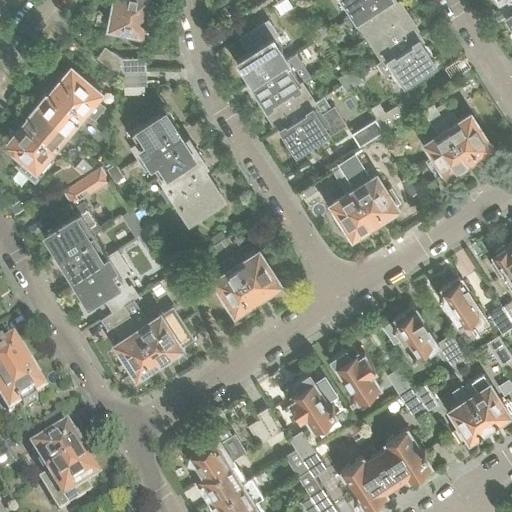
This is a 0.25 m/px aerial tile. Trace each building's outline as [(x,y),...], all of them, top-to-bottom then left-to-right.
[(147,20),(150,3),(149,3),(149,0),(115,0),(113,9),(111,9),(109,19),(111,19),(110,25),(144,32),(146,22),(149,23),(150,20),(147,20)] [(377,0),(350,0),(358,13),(377,0)] [(372,35),(408,11),(400,0),(397,0),(397,1),(396,0),(377,0),(358,13),(372,35)] [(511,8),(511,0),(501,0),(509,11),(511,8)] [(239,17),(230,3),(220,10),(229,24),(239,17)] [(419,35),(413,26),(416,24),(408,11),(372,35),(386,57),(419,35)] [(250,51),(240,57),(242,60),(242,62),(246,69),(249,70),(255,80),(288,59),(288,58),(297,52),(291,43),(282,49),(273,36),(277,34),(269,20),(242,38),(250,51)] [(332,30),(327,23),(319,29),(323,35),(332,30)] [(323,35),(319,29),(311,34),(315,41),(323,35)] [(336,36),(332,30),(323,35),(327,42),(336,36)] [(327,42),(323,35),(315,41),(319,47),(327,42)] [(416,68),(433,58),(432,55),(432,53),(428,46),(425,45),(419,35),(386,57),(378,62),(386,74),(394,69),(400,79),(401,78),(405,85),(421,76),(416,68)] [(123,71),(126,60),(113,50),(112,50),(106,46),(98,58),(114,69),(112,72),(122,79),(123,71)] [(148,70),(147,57),(131,58),(131,50),(113,50),(126,60),(123,71),(148,70)] [(266,104),(301,80),(311,74),(297,52),(288,58),(288,59),(255,80),(261,89),(258,91),(266,104)] [(102,91),(72,66),(71,68),(68,69),(63,75),(63,78),(56,86),(86,111),(95,119),(107,105),(97,97),(102,91)] [(359,73),(356,68),(347,73),(351,79),(359,73)] [(148,85),(148,70),(123,71),(122,79),(120,86),(148,85)] [(351,79),(347,73),(339,78),(343,85),(351,79)] [(364,81),(359,73),(351,79),(356,86),(364,81)] [(356,86),(351,79),(343,85),(348,92),(356,86)] [(316,102),(301,80),(266,104),(274,116),(277,114),(283,123),(316,102)] [(86,111),(56,86),(50,93),(47,91),(38,102),(69,130),(86,111)] [(328,136),(347,123),(335,105),(332,107),(326,96),(316,102),(283,123),(289,133),(289,136),(294,142),(296,143),(298,146),(299,145),(303,151),(314,144),(310,138),(324,129),(328,136)] [(69,130),(38,102),(28,113),(31,116),(24,123),(53,149),(69,130)] [(401,122),(408,117),(400,104),(386,112),(380,102),(371,108),(377,118),(385,131),(400,122),(401,122)] [(449,127),(436,108),(433,103),(423,110),(439,133),(427,141),(435,154),(426,160),(438,178),(445,173),(448,178),(461,170),(459,167),(470,160),(449,127)] [(491,143),(471,113),(460,120),(454,110),(451,113),(444,103),(436,108),(449,127),(470,160),(481,153),(483,156),(495,148),(492,143),(491,143)] [(138,158),(180,131),(174,121),(174,118),(170,112),(167,111),(166,109),(135,129),(142,139),(131,147),(138,158)] [(401,122),(400,122),(407,132),(418,125),(411,114),(408,117),(401,122)] [(361,146),(385,131),(377,118),(353,133),(361,146)] [(49,154),(53,150),(53,149),(24,123),(17,131),(15,132),(9,138),(9,141),(8,143),(25,157),(17,166),(36,183),(56,160),(49,154)] [(109,142),(111,132),(106,128),(101,135),(109,142)] [(162,174),(198,151),(189,138),(186,140),(180,131),(138,158),(146,171),(156,165),(162,174)] [(177,195),(209,175),(203,165),(206,164),(198,151),(162,174),(168,185),(163,188),(170,199),(177,195)] [(397,204),(377,174),(365,182),(349,157),(339,163),(348,176),(350,179),(355,187),(376,221),(387,214),(388,217),(401,208),(398,203),(397,204)] [(94,167),(83,158),(76,167),(84,173),(94,167)] [(61,187),(83,174),(84,173),(76,167),(75,166),(71,162),(53,174),(61,187)] [(121,170),(116,163),(109,168),(113,175),(121,170)] [(339,163),(332,168),(340,181),(344,178),(346,182),(350,179),(348,176),(339,163)] [(89,194),(111,180),(102,165),(80,179),(89,194)] [(125,177),(121,170),(113,175),(117,182),(125,177)] [(223,197),(222,195),(222,192),(217,185),(215,184),(209,175),(177,195),(192,218),(200,212),(204,219),(218,210),(214,203),(223,197)] [(404,198),(419,189),(414,181),(399,190),(404,198)] [(376,221),(355,187),(347,193),(332,203),(338,212),(333,215),(341,228),(347,225),(352,233),(351,234),(354,239),(367,231),(365,228),(376,221)] [(98,231),(103,228),(84,199),(65,212),(69,218),(48,230),(50,233),(50,236),(54,242),(56,243),(62,253),(98,231)] [(149,214),(144,207),(136,212),(137,215),(140,220),(149,214)] [(137,215),(136,212),(133,208),(124,214),(128,221),(137,215)] [(154,222),(149,214),(140,220),(145,228),(154,222)] [(76,275),(112,252),(98,231),(62,253),(76,275)] [(154,241),(147,231),(138,237),(145,247),(154,241)] [(234,244),(229,236),(222,241),(227,249),(234,244)] [(227,249),(222,241),(213,247),(221,258),(229,252),(227,249)] [(511,242),(507,246),(506,245),(495,252),(496,253),(495,254),(498,259),(491,263),(500,278),(507,273),(511,281),(511,242)] [(125,277),(133,272),(118,248),(112,252),(76,275),(82,285),(82,288),(86,294),(88,295),(90,298),(116,282),(122,291),(130,286),(125,277)] [(279,280),(260,250),(237,265),(258,297),(269,290),(271,293),(284,285),(280,279),(279,280)] [(258,297),(237,265),(231,255),(222,261),(228,270),(215,279),(227,296),(221,300),(228,312),(234,308),(235,309),(234,310),(237,315),(250,307),(248,303),(258,297)] [(199,290),(184,266),(173,272),(182,286),(188,297),(199,290)] [(182,286),(173,272),(161,280),(169,293),(182,286)] [(488,318),(462,278),(455,283),(453,279),(442,287),(443,289),(440,292),(460,325),(474,317),(478,324),(488,318)] [(125,305),(140,295),(132,284),(130,286),(122,291),(107,301),(114,311),(125,305)] [(511,300),(503,306),(511,319),(511,300)] [(109,330),(131,316),(125,305),(114,311),(102,319),(109,330)] [(195,338),(183,318),(174,305),(162,313),(139,327),(160,361),(171,353),(173,356),(185,348),(183,346),(195,338)] [(511,327),(511,319),(503,306),(503,305),(490,313),(503,333),(511,327)] [(439,342),(417,308),(409,314),(406,310),(395,317),(397,320),(393,322),(386,327),(395,342),(403,337),(413,352),(414,354),(427,347),(429,351),(438,345),(440,348),(437,351),(449,368),(467,357),(452,333),(439,342)] [(160,361),(139,327),(117,342),(136,373),(135,373),(139,379),(151,370),(149,368),(160,361)] [(511,359),(511,353),(500,335),(500,334),(487,342),(502,365),(511,359)] [(0,385),(31,366),(23,353),(21,355),(14,343),(5,349),(2,345),(0,345),(0,385)] [(381,385),(372,371),(376,368),(365,351),(361,354),(354,343),(332,357),(353,390),(351,391),(353,395),(356,393),(360,399),(381,385)] [(44,393),(37,381),(40,380),(31,366),(0,385),(0,393),(4,401),(1,403),(8,416),(22,407),(25,411),(38,402),(35,398),(44,393)] [(413,385),(401,367),(400,367),(389,374),(401,392),(413,385)] [(331,404),(310,372),(288,386),(295,397),(290,400),(302,417),(306,414),(315,428),(337,414),(333,408),(336,406),(333,403),(331,404)] [(510,413),(484,373),(467,384),(472,391),(468,393),(489,427),(510,413)] [(439,403),(426,383),(416,390),(424,403),(429,409),(439,403)] [(489,427),(468,393),(472,391),(467,384),(453,392),(460,402),(451,408),(460,424),(454,428),(463,443),(470,438),(470,439),(489,427)] [(424,403),(416,390),(413,385),(401,392),(413,411),(424,404),(424,403)] [(284,429),(270,407),(258,414),(261,418),(272,436),(284,429)] [(272,436),(261,418),(251,425),(262,443),(272,436)] [(235,460),(224,443),(234,437),(227,424),(192,446),(195,451),(191,454),(189,461),(197,463),(205,476),(233,461),(235,460)] [(432,463),(425,453),(428,451),(425,447),(423,449),(408,426),(382,443),(385,447),(378,452),(396,481),(407,474),(410,478),(414,475),(419,476),(427,472),(428,466),(432,463)] [(86,453),(77,440),(74,441),(67,430),(32,452),(39,462),(42,460),(51,474),(86,453)] [(314,449),(302,431),(291,438),(290,439),(302,457),(314,449)] [(0,473),(17,463),(9,450),(9,451),(5,445),(0,447),(0,473)] [(326,467),(314,449),(302,457),(307,464),(310,469),(313,475),(314,474),(314,475),(326,467)] [(396,481),(378,452),(366,459),(363,455),(342,469),(356,492),(354,494),(356,498),(359,496),(366,507),(370,504),(375,505),(382,500),(383,495),(387,492),(385,488),(396,481)] [(98,480),(91,468),(94,466),(86,453),(51,474),(45,478),(52,491),(59,487),(60,488),(56,490),(63,501),(72,496),(75,501),(90,491),(87,486),(98,480)] [(245,481),(245,480),(233,461),(205,476),(199,480),(200,482),(198,484),(205,494),(207,493),(212,501),(245,481)] [(307,464),(296,471),(299,476),(310,469),(307,464)] [(299,476),(312,496),(323,489),(313,475),(310,469),(299,476)] [(238,511),(257,501),(265,496),(252,476),(245,480),(245,481),(212,501),(213,503),(211,504),(215,511),(238,511)] [(323,489),(312,496),(321,511),(333,511),(337,510),(323,489)] [(129,511),(139,511),(144,510),(133,494),(122,501),(129,511)] [(321,511),(312,496),(300,502),(306,511),(321,511)] [(263,511),(257,501),(238,511),(263,511)]
